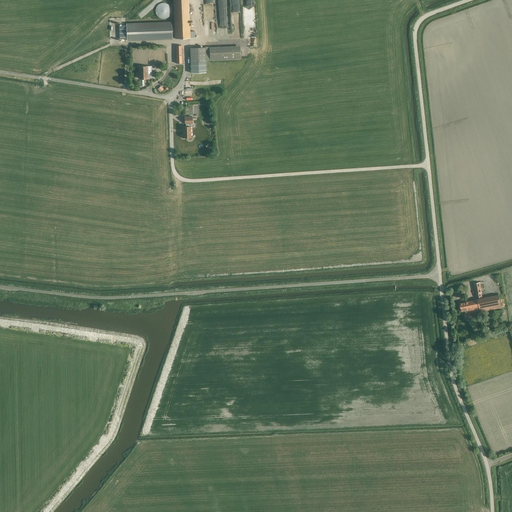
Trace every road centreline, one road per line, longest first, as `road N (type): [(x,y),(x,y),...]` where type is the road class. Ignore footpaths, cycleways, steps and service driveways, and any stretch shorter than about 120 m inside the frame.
road 1 (unclassified): [(439,274),(89,297),(0,286)]
road 2 (unclassified): [(439,274),(414,33),(430,13),(467,0)]
road 3 (unclassified): [(486,464),(448,361),(439,274)]
